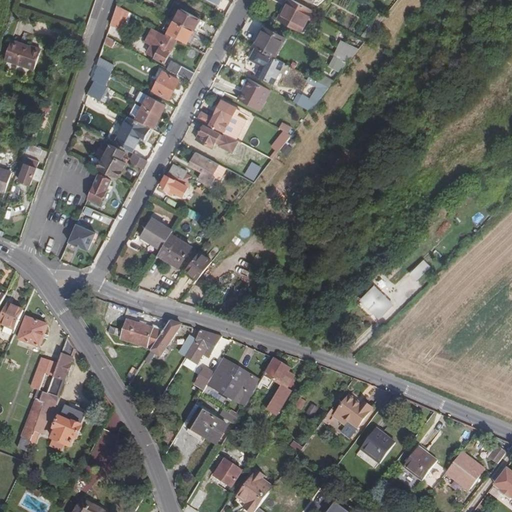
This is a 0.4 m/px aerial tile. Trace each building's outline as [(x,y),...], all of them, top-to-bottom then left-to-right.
[(302,33),(313,12),(291,0),(288,0),(278,20),(302,33)] [(123,31),(130,12),(118,6),(112,27),(123,31)] [(175,21),(196,32),(201,21),(181,9),(175,21)] [(374,31),(387,15),(381,12),(369,29),(374,31)] [(189,44),(196,32),(175,21),(169,33),(189,44)] [(181,43),(152,28),(146,41),(152,45),(148,54),(166,64),(172,53),(175,54),(181,43)] [(258,49),(275,58),(286,39),(265,28),(255,47),(258,49)] [(374,31),(369,29),(362,37),(367,40),(374,31)] [(113,48),(116,42),(108,37),(106,44),(113,48)] [(15,41),(8,61),(37,72),(44,52),(15,41)] [(349,64),(359,50),(341,41),(333,55),(339,59),(349,64)] [(275,58),(258,49),(251,60),(262,66),(257,76),(273,84),(285,63),(275,58)] [(349,64),(339,59),(333,69),(341,73),(349,64)] [(100,68),(108,72),(111,65),(102,60),(99,67),(100,68)] [(191,82),(195,74),(172,61),(168,69),(191,82)] [(96,82),(107,88),(111,80),(110,79),(113,74),(108,72),(100,68),(94,81),(96,82)] [(180,82),(164,73),(155,92),(170,100),(180,82)] [(320,82),(331,87),(335,81),(324,75),(320,82)] [(261,111),(272,91),(253,80),(246,92),(244,91),(239,100),(261,111)] [(107,88),(96,82),(89,96),(102,102),(109,89),(107,88)] [(143,108),(161,117),(167,106),(142,93),(138,100),(145,104),(143,108)] [(311,112),(317,104),(300,95),(296,104),(311,112)] [(290,107),(272,98),(264,113),(277,120),(282,111),(287,114),(290,107)] [(225,134),(236,114),(231,111),(234,106),(224,101),(215,118),(203,112),(199,120),(211,126),(225,134)] [(161,117),(143,108),(142,112),(139,110),(135,118),(155,129),(161,117)] [(146,140),(151,130),(147,128),(148,127),(129,117),(116,144),(134,153),(142,138),(146,140)] [(294,127),(284,122),(281,128),(291,134),(294,127)] [(205,125),(200,134),(203,135),(200,141),(213,148),(216,142),(221,145),(220,146),(233,153),(239,141),(226,134),(225,136),(221,134),(221,133),(205,125)] [(128,163),(123,161),(127,153),(113,145),(100,169),(102,170),(119,179),(128,163)] [(144,169),(148,161),(134,153),(131,159),(132,163),(144,169)] [(220,165),(197,153),(192,162),(195,164),(193,167),(207,174),(202,182),(211,186),(216,178),(213,177),(220,165)] [(39,181),(42,171),(35,169),(37,162),(27,158),(19,181),(29,185),(32,179),(39,181)] [(245,176),(255,181),(263,168),(252,162),(245,176)] [(170,172),(184,180),(189,172),(175,164),(170,172)] [(0,170),(0,192),(6,195),(13,175),(0,170)] [(191,183),(184,180),(170,172),(168,176),(188,187),(191,183)] [(102,205),(113,181),(100,175),(89,199),(102,205)] [(188,187),(168,176),(167,176),(162,187),(171,192),(172,190),(177,193),(184,197),(188,187)] [(93,223),(96,215),(85,210),(81,218),(93,223)] [(188,216),(198,221),(201,215),(190,210),(188,216)] [(162,251),(172,235),(174,232),(153,219),(141,237),(162,251)] [(78,226),(70,243),(90,251),(97,234),(78,226)] [(172,235),(162,251),(159,255),(180,268),(193,248),(172,235)] [(128,241),(127,249),(141,250),(142,242),(128,241)] [(201,251),(188,269),(200,279),(214,261),(201,251)] [(425,260),(411,274),(418,282),(432,267),(425,260)] [(395,271),(390,266),(383,273),(387,278),(395,271)] [(385,292),(389,282),(382,278),(377,288),(385,292)] [(410,303),(424,289),(417,282),(403,296),(410,303)] [(394,305),(375,287),(363,299),(381,318),(394,305)] [(0,322),(15,330),(24,311),(11,305),(8,313),(5,311),(0,322)] [(40,347),(49,325),(28,317),(20,340),(40,347)] [(154,348),(165,332),(129,321),(123,340),(148,348),(149,346),(154,348)] [(165,332),(154,348),(153,351),(161,357),(183,325),(171,322),(165,332)] [(212,355),(222,337),(202,331),(199,338),(186,358),(198,366),(207,352),(212,355)] [(49,394),(58,397),(65,381),(68,375),(69,375),(73,365),(72,364),(74,357),(73,357),(76,349),(69,338),(59,366),(55,378),(49,394)] [(186,358),(194,344),(190,342),(182,355),(186,358)] [(236,366),(223,359),(214,374),(207,386),(245,408),(253,396),(247,393),(255,378),(245,372),(237,384),(229,379),(236,366)] [(275,359),(265,375),(282,386),(267,409),(277,416),(292,392),(288,389),(295,377),(289,373),(292,368),(275,359)] [(41,401),(43,393),(40,391),(47,375),(55,378),(59,366),(43,360),(32,389),(38,391),(35,400),(36,401),(23,437),(33,441),(46,403),(41,401)] [(245,372),(236,366),(229,379),(237,384),(245,372)] [(207,386),(214,374),(205,369),(197,383),(206,388),(207,386)] [(205,391),(206,388),(197,383),(195,385),(205,391)] [(58,397),(49,394),(44,392),(43,393),(41,401),(46,403),(33,441),(30,449),(38,453),(58,397)] [(351,397),(338,414),(358,429),(373,409),(364,402),(362,404),(351,397)] [(86,414),(66,405),(62,416),(61,415),(54,429),(57,430),(53,440),(54,440),(52,446),(63,450),(65,445),(72,448),(75,439),(78,439),(84,425),(82,424),(86,414)] [(191,427),(204,435),(217,443),(227,426),(201,410),(191,427)] [(238,421),(243,412),(240,410),(235,419),(238,421)] [(204,435),(191,427),(188,432),(201,440),(204,435)] [(396,444),(377,429),(362,449),(381,463),(396,444)] [(33,441),(23,437),(19,449),(28,453),(30,449),(33,441)] [(294,441),(291,447),(300,453),(304,447),(294,441)] [(499,465),(508,453),(498,446),(489,457),(499,465)] [(420,448),(406,467),(424,481),(438,462),(420,448)] [(485,470),(463,453),(447,474),(469,491),(485,470)] [(244,471),(225,459),(214,476),(233,488),(244,471)] [(248,511),(257,511),(273,490),(263,483),(267,477),(259,470),(240,496),(249,503),(245,509),(248,511)] [(511,473),(507,470),(495,486),(503,491),(501,494),(511,501),(511,499),(511,473)] [(108,511),(83,499),(75,511),(108,511)] [(349,511),(337,502),(329,511),(349,511)]
